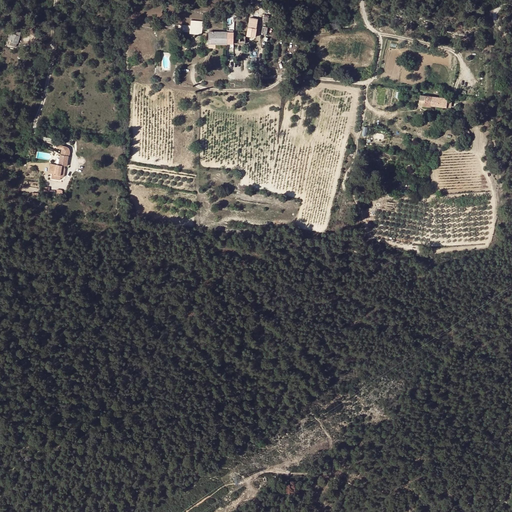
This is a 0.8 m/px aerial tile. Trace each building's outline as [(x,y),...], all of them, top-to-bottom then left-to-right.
[(158,24),(174,29),(175,25),(160,20),(158,24)] [(175,24),(175,25),(174,29),(178,30),(178,31),(190,32),(190,33),(202,34),(203,27),(202,27),(202,21),(191,20),(190,26),(175,24)] [(41,24),(36,21),(33,26),(38,29),(41,24)] [(252,28),(253,25),(249,24),(247,36),(255,37),(256,29),(252,28)] [(17,32),(16,35),(12,34),(9,45),(16,47),(21,33),(17,32)] [(227,37),(227,32),(209,32),(209,44),(227,44),(227,37)] [(432,105),(438,106),(439,98),(421,95),(419,105),(431,107),(432,105)] [(62,165),(65,166),(67,166),(69,156),(60,155),(59,165),(56,165),(55,175),(52,174),(51,179),(60,180),(61,176),(62,165)]
